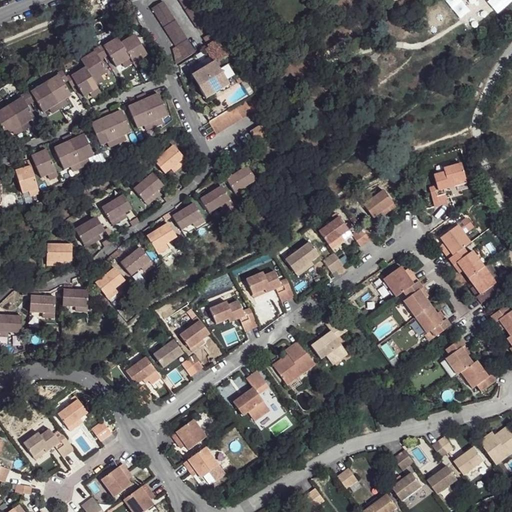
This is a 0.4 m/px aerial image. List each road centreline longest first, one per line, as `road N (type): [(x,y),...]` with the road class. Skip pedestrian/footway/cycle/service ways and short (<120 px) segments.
road 1 (residential): [(146,426),(405,242),(511,382)]
road 2 (residential): [(137,0),(166,49),(206,170),(89,269),(0,296)]
road 3 (residential): [(238,511),(340,449),(511,395)]
road 4 (residential): [(127,423),(93,384),(71,373),(0,381)]
